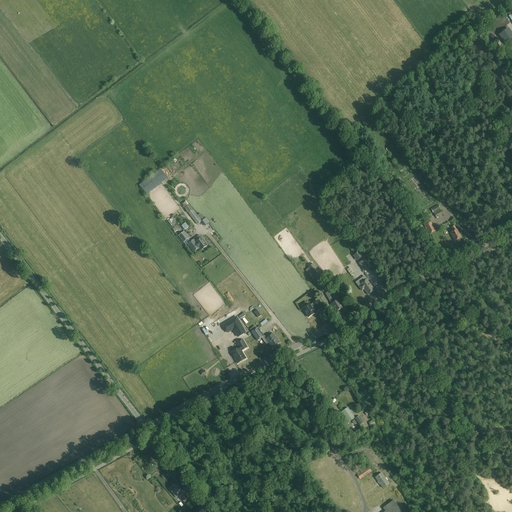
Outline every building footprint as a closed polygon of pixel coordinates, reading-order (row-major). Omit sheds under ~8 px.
[(500,25),(495,28),(498,34),(508,27),(507,25),(509,23),(506,18),(498,23),(500,25)] [(511,36),(507,30),(499,36),(506,46),(511,41),(511,36)] [(156,187),(153,182),(164,174),(161,170),(140,186),(143,190),(146,194),(156,187)] [(188,213),(197,225),(202,221),(204,219),(200,213),(197,215),(189,205),(185,201),(182,204),(185,208),(184,209),(188,213)] [(449,223),(441,209),(432,214),(435,218),(436,218),(437,218),(435,219),(438,223),(436,224),(436,225),(439,223),(442,227),(449,223)] [(423,223),(429,235),(436,231),(430,220),(423,223)] [(452,227),(454,231),(451,233),(455,241),(461,238),(454,226),(452,227)] [(178,236),(184,243),(189,238),(184,232),(178,236)] [(194,253),(200,248),(194,240),(188,245),(194,253)] [(360,251),(356,245),(350,249),(354,255),(360,251)] [(357,261),(364,257),(360,251),(354,255),(353,256),(357,261)] [(298,269),(301,274),(313,266),(308,259),(301,264),(302,266),(298,269)] [(360,266),(365,274),(368,272),(363,263),(360,266)] [(309,269),(317,279),(321,276),(314,266),(309,269)] [(375,290),(367,280),(361,285),(361,286),(359,287),(362,291),(364,290),(368,295),(375,290)] [(325,294),(330,301),(332,304),(331,304),(336,312),(343,308),(338,300),(336,297),(332,289),(330,290),(329,287),(324,290),(326,293),(325,294)] [(310,304),(303,308),(309,318),(315,314),(314,311),(317,309),(318,311),(322,308),(317,301),(313,303),(314,304),(311,306),(310,304)] [(237,338),(245,333),(237,320),(224,328),(228,335),(233,332),(237,338)] [(251,333),(257,341),(264,336),(258,327),(251,333)] [(214,335),(219,345),(228,341),(223,330),(214,335)] [(243,337),(247,343),(252,340),(247,334),(243,337)] [(273,348),(280,343),(273,334),(266,339),(273,348)] [(231,352),(238,364),(246,359),(241,351),(247,348),(243,340),(237,343),(239,348),(231,352)] [(348,408),(341,412),(349,422),(355,418),(348,408)] [(359,425),(364,422),(359,416),(355,419),(359,425)] [(362,478),(371,472),(368,468),(360,474),(362,478)] [(382,473),(376,478),(383,488),(389,484),(382,473)] [(182,489),(176,483),(171,487),(178,496),(184,491),(182,489)] [(185,503),(191,499),(194,503),(197,501),(193,496),(194,495),(191,491),(187,494),(186,492),(183,494),(185,496),(182,499),(185,503)] [(401,511),(394,501),(383,508),(386,511),(384,511),(401,511)] [(185,511),(182,503),(177,505),(179,511),(185,511)]
